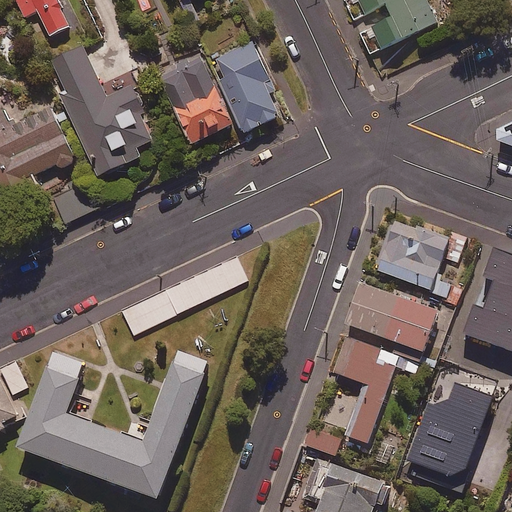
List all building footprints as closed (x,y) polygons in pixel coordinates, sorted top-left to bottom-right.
[(70,27),(56,0),(17,0),(26,17),(40,10),(52,35),(70,27)] [(387,4),(395,0),(362,0),(368,13),(387,4)] [(426,0),(395,0),(387,4),(394,17),(375,26),(385,47),(437,23),(426,0)] [(218,59),(225,77),(220,80),(244,133),(282,116),(271,92),(277,90),(256,43),(218,59)] [(107,99),(85,47),(54,61),(70,96),(66,98),(100,176),(143,157),(139,148),(155,141),(143,113),(147,111),(136,87),(107,99)] [(200,52),(159,71),(193,144),(235,125),(200,52)] [(77,161),(46,95),(20,108),(18,104),(0,112),(0,184),(7,198),(38,184),(34,175),(59,164),(61,168),(77,161)] [(511,148),(511,130),(501,135),(505,146),(511,148)] [(97,209),(85,182),(49,199),(61,226),(97,209)] [(379,270),(435,290),(434,292),(444,296),(442,302),(456,308),(464,286),(438,277),(444,258),(460,264),(470,236),(454,230),(451,241),(396,221),(379,270)] [(465,334),(511,351),(511,246),(501,242),(465,334)] [(251,280),(240,257),(126,311),(136,334),(251,280)] [(440,313),(364,284),(349,324),(426,352),(440,313)] [(336,372),(366,383),(347,435),(370,443),(397,366),(416,373),(419,363),(348,338),(336,372)] [(90,363),(59,352),(25,446),(167,497),(216,361),(184,349),(151,440),(72,412),(90,363)] [(0,431),(27,419),(15,394),(30,387),(18,362),(3,369),(6,375),(0,378),(0,431)] [(495,397),(456,384),(449,406),(430,400),(406,473),(464,492),(495,397)] [(343,440),(311,429),(306,445),(337,455),(343,440)] [(397,446),(383,441),(376,461),(390,466),(397,446)] [(376,511),(379,504),(386,506),(393,486),(317,459),(304,494),(327,502),(323,511),(376,511)]
